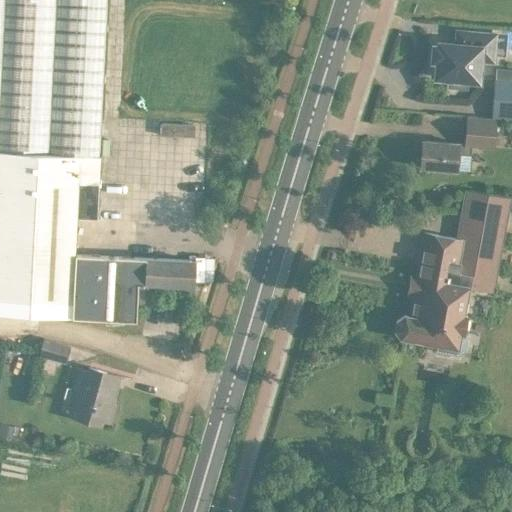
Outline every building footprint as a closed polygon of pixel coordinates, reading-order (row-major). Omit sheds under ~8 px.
[(0,0),(0,311),(133,318),(134,299),(141,300),(141,291),(148,292),(149,282),(191,284),(193,258),(144,255),(144,257),(112,255),(112,254),(72,252),(74,215),(95,216),(106,0),(0,0)] [(485,54),(486,32),(463,30),(462,43),(437,41),(436,44),(431,43),(430,58),(435,59),(434,75),(448,76),(447,84),(464,85),(464,78),(477,79),(479,54),(485,54)] [(511,78),(494,78),(491,114),(511,115),(511,78)] [(493,118),(465,116),(463,143),(491,145),(493,118)] [(420,138),(418,166),(456,169),(468,170),(470,154),(457,153),(458,141),(420,138)] [(458,331),(462,332),(465,314),(461,314),(466,285),(491,290),(508,197),(464,189),(455,237),(422,231),(415,273),(409,272),(405,294),(411,295),(407,314),(403,313),(395,319),(393,328),(399,335),(455,346),(458,331)] [(65,361),(70,345),(43,337),(38,353),(65,361)] [(110,400),(118,373),(87,364),(85,368),(76,366),(69,388),(74,389),(66,414),(98,423),(99,418),(108,421),(114,402),(110,400)] [(0,421),(0,433),(8,435),(11,423),(0,421)]
